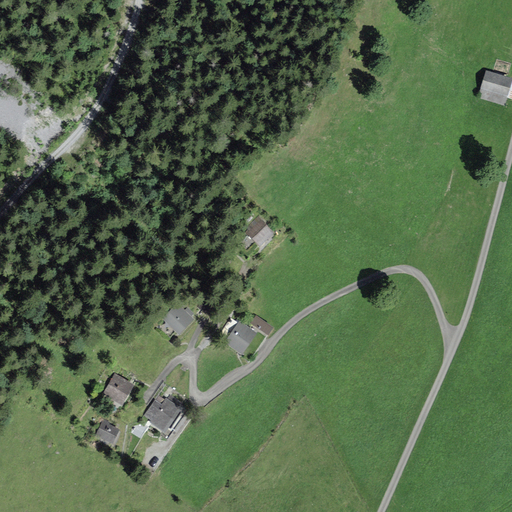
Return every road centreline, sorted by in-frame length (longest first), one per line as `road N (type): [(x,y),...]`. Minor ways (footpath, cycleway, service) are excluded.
road 1 (residential): [(148,394),(188,356),(193,394),(206,398),(306,311),(393,270),(425,282),(454,344)]
road 2 (track): [(0,214),(94,111),(139,0)]
road 3 (residential): [(454,344),(511,148)]
road 4 (residential): [(380,511),(454,344)]
